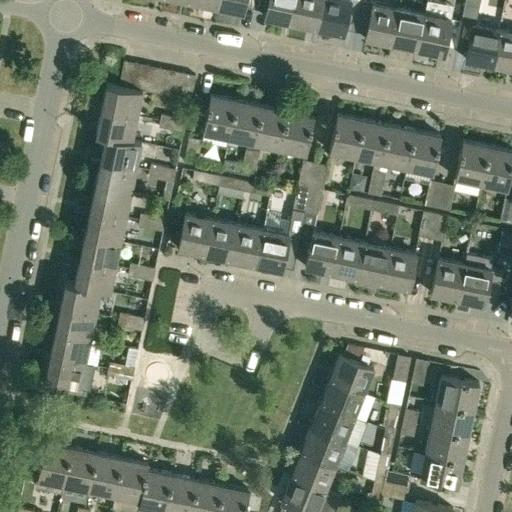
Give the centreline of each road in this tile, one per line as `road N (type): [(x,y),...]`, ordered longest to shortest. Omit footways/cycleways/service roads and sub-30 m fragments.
road 1 (residential): [(63,16),(511,109)]
road 2 (residential): [(0,320),(63,16)]
road 3 (residential): [(268,299),(511,350)]
road 4 (residential): [(268,299),(254,341),(226,350),(212,343),(203,315),(223,293),(239,293)]
road 5 (residential): [(482,511),(511,377)]
